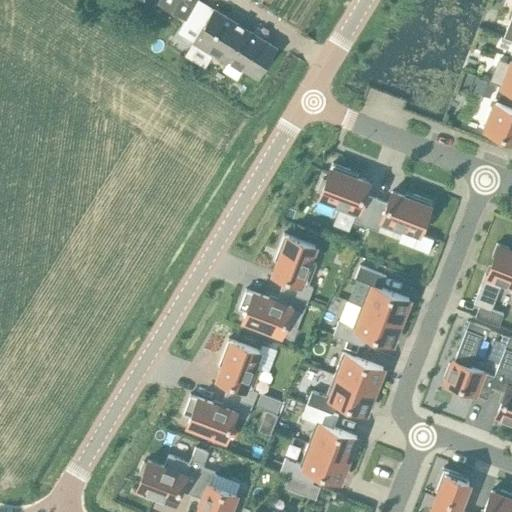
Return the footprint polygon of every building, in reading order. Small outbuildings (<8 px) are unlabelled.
[(157,0),(156,1),(186,18),(196,0),(157,0)] [(214,8),(194,40),(228,61),(230,58),(258,76),(276,46),(214,8)] [(511,59),(510,64),(499,59),(491,79),(490,79),(490,80),(499,84),(511,88),(511,59)] [(493,84),(478,78),(474,89),(489,94),(493,84)] [(494,96),(511,102),(511,88),(499,84),(494,96)] [(511,107),(499,103),(496,102),(493,109),(491,108),(484,126),(483,125),(483,127),(511,137),(511,107)] [(352,220),(364,224),(374,197),(364,193),(369,182),(348,174),(350,169),(332,162),(326,179),(322,178),(318,189),(321,191),(320,193),(336,199),(333,207),(354,215),(352,220)] [(384,201),(374,197),(364,224),(378,229),(380,224),(401,233),(404,225),(420,232),(421,229),(424,230),(429,218),(425,217),(432,200),(414,193),(412,198),(392,190),(387,202),(384,201)] [(307,297),(312,285),(307,283),(315,262),(308,260),(315,243),(282,231),(275,249),(281,251),(273,271),(284,275),(280,287),(307,297)] [(511,287),(511,251),(508,250),(509,247),(497,242),(490,260),(493,261),(488,276),(485,275),(473,306),(479,308),(475,319),(499,327),(503,315),(492,311),(502,283),(511,287)] [(407,318),(411,306),(407,304),(408,304),(410,296),(382,286),(387,273),(375,269),(361,263),(356,276),(370,281),(362,302),(362,303),(402,318),(402,319),(403,316),(407,318)] [(276,300),(245,288),(239,306),(246,309),(243,318),(257,323),(256,327),(269,332),(271,328),(281,332),(291,307),(303,312),(308,299),(280,288),(276,300)] [(400,334),(405,322),(401,321),(401,320),(402,319),(402,318),(362,303),(354,324),(340,319),(335,332),(349,338),(361,342),(365,344),(369,331),(394,341),(397,333),(400,334)] [(490,384),(494,375),(469,365),(481,334),(486,336),(489,328),(469,320),(453,363),(449,362),(444,376),(447,377),(446,381),(487,397),(492,385),(490,384)] [(511,336),(509,335),(494,375),(490,384),(492,385),(505,390),(496,414),(500,416),(499,419),(511,424),(511,336)] [(251,403),(256,390),(251,388),(259,367),(253,365),(259,349),(226,336),(219,354),(225,357),(217,376),(229,381),(224,392),(251,403)] [(358,350),(358,349),(361,342),(349,338),(346,345),(358,350)] [(381,386),(385,374),(381,373),(382,371),(384,365),(344,349),(339,365),(336,371),(376,387),(377,385),(381,386)] [(374,402),(379,391),(375,389),(376,388),(376,387),(336,371),(328,392),(327,393),(313,388),(308,401),(322,406),(334,411),(335,409),(339,398),(339,399),(367,409),(371,401),(374,402)] [(220,405),(190,393),(183,411),(191,414),(187,423),(202,428),(200,432),(214,437),(215,433),(226,437),(235,412),(247,416),(252,404),(225,393),(220,405)] [(266,393),(261,405),(277,411),(281,399),(266,393)] [(350,454),(353,455),(358,443),(354,442),(357,434),(317,418),(309,441),(349,456),(350,454)] [(312,483),(317,469),(340,478),(343,470),(347,471),(352,460),(348,458),(349,456),(309,441),(300,463),(285,457),(280,471),(312,483)] [(180,489),(192,493),(202,466),(208,451),(195,446),(189,461),(168,453),(164,465),(148,459),(147,462),(143,460),(139,472),(142,473),(136,490),(154,497),(156,492),(176,500),(180,489)] [(215,471),(202,466),(192,493),(203,497),(197,511),(232,511),(235,504),(232,503),(236,492),(210,483),(215,471)] [(467,511),(458,509),(468,481),(458,476),(459,473),(443,467),(435,487),(439,488),(429,511),(467,511)] [(321,486),(312,483),(309,482),(305,494),(317,498),(321,486)] [(507,511),(511,501),(511,497),(511,494),(511,493),(501,489),(499,492),(491,489),(482,511),(507,511)]
